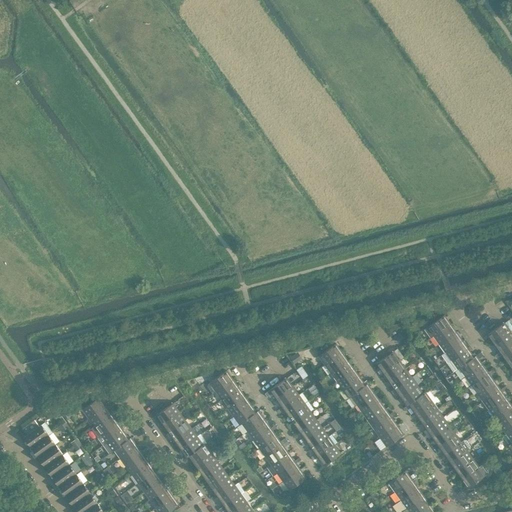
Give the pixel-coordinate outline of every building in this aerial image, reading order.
[(434,336),(451,323),(444,315),(427,327),(434,336)] [(494,343),(511,331),(511,330),(511,326),(508,320),(505,323),(504,322),(487,335),(494,343)] [(451,323),(434,336),(439,344),(456,332),(451,323)] [(499,352),(511,342),(511,333),(511,331),(494,343),(499,352)] [(456,332),(439,344),(445,352),(462,340),(456,332)] [(462,340),(445,352),(451,360),(468,348),(462,340)] [(505,360),(511,355),(511,342),(499,352),(505,360)] [(319,356),(325,364),(342,352),(336,343),(319,355),(319,356)] [(382,372),(399,360),(404,357),(397,348),(393,351),(376,363),(382,372)] [(474,357),(474,356),(468,348),(451,360),(457,369),(459,368),(474,357)] [(294,364),(302,358),(296,350),(293,352),(292,351),(288,354),(294,364)] [(342,352),(325,364),(331,372),(348,360),(342,352)] [(465,376),(482,364),(476,355),(474,356),(474,357),(459,368),(465,376)] [(348,360),(331,372),(337,381),(354,369),(348,360)] [(390,379),(405,368),(399,360),(382,372),(388,380),(390,379)] [(482,364),(465,376),(471,384),(488,372),(482,364)] [(405,368),(390,379),(388,380),(394,389),(411,376),(405,368)] [(354,369),(337,381),(343,389),(360,377),(354,369)] [(227,370),(210,382),(207,385),(207,386),(212,393),(213,393),(216,391),(233,379),(227,370)] [(477,393),(494,380),(488,372),(471,384),(477,393)] [(411,376),(394,389),(400,397),(417,385),(411,376)] [(278,397),(293,386),(287,378),(287,377),(270,390),(276,398),(278,397)] [(349,397),(368,384),(368,383),(366,385),(360,377),(343,389),(349,397)] [(222,399),(237,389),(239,387),(233,379),(216,391),(222,399)] [(494,380),(477,393),(483,401),(500,389),(494,380)] [(368,384),(349,397),(349,398),(351,396),(357,404),(374,392),(368,384)] [(423,393),(417,385),(400,397),(406,406),(408,404),(423,393)] [(293,386),(278,397),(276,398),(282,407),(299,395),(293,386)] [(228,408),(245,395),(239,387),(237,389),(222,399),(228,408)] [(489,409),(504,398),(506,397),(500,389),(483,401),(489,409)] [(414,412),(431,400),(425,392),(425,391),(423,393),(408,404),(414,412)] [(290,414),(308,401),(302,392),(299,395),(282,407),(288,415),(290,414)] [(374,392),(357,404),(363,413),(380,400),(374,392)] [(245,395),(228,408),(234,416),(251,404),(245,395)] [(89,417),(106,405),(100,397),(82,409),(89,417)] [(506,397),(504,398),(489,409),(495,417),(511,405),(506,397)] [(380,400),(363,413),(369,421),(386,409),(380,400)] [(420,421),(437,409),(431,400),(414,412),(420,421)] [(308,401),(290,414),(288,415),(294,423),(311,411),(314,409),(308,401)] [(162,424),(179,411),(174,403),(173,403),(156,415),(162,424)] [(240,424),(259,411),(258,410),(256,412),(251,404),(234,416),(240,424)] [(106,405),(89,417),(95,426),(110,415),(112,414),(106,405)] [(511,405),(495,417),(501,426),(511,417),(511,405)] [(375,429),(392,417),(386,409),(369,421),(375,429)] [(426,429),(443,417),(437,409),(420,421),(426,429)] [(179,411),(162,424),(168,432),(170,431),(185,420),(179,411)] [(259,411),(240,424),(240,425),(242,423),(248,431),(265,419),(259,411)] [(317,420),(311,411),(294,423),(299,432),(301,430),(317,420)] [(57,421),(62,417),(58,412),(53,416),(57,421)] [(110,415),(95,426),(101,434),(118,422),(112,414),(110,415)] [(392,417),(375,429),(381,437),(397,425),(392,417)] [(449,425),(443,417),(426,429),(432,437),(449,425)] [(511,417),(501,426),(507,434),(511,430),(511,417)] [(254,439),(270,427),(265,419),(248,431),(254,439)] [(49,435),(52,432),(45,422),(39,426),(34,420),(23,428),(27,434),(24,437),(31,447),(49,435)] [(185,420),(170,431),(168,432),(174,440),(191,428),(185,420)] [(317,420),(301,430),(299,432),(305,440),(322,428),(317,420)] [(118,422),(101,434),(107,443),(124,430),(118,422)] [(387,446),(404,434),(397,425),(381,437),(387,446)] [(449,425),(432,437),(438,446),(440,444),(455,433),(449,425)] [(259,448),(276,436),(270,427),(254,439),(259,448)] [(191,428),(174,440),(180,449),(182,447),(197,436),(191,428)] [(311,448),(328,436),(322,428),(305,440),(311,448)] [(112,451),(131,437),(129,438),(124,430),(107,443),(112,451)] [(455,433),(440,444),(438,446),(444,454),(461,442),(455,433)] [(317,457),(334,444),(338,442),(332,434),(328,436),(311,448),(317,457)] [(38,457),(56,444),(49,435),(31,447),(38,457)] [(197,436),(182,447),(180,449),(186,457),(205,443),(203,445),(197,436)] [(265,456),(282,444),(276,436),(259,448),(265,456)] [(131,437),(112,451),(113,451),(115,450),(120,458),(137,446),(131,437)] [(464,439),(461,442),(444,454),(450,462),(452,461),(467,450),(470,448),(470,446),(466,440),(464,440),(464,439)] [(205,443),(186,457),(188,456),(194,464),(196,463),(211,452),(205,444),(205,443)] [(56,444),(38,457),(45,466),(63,454),(56,444)] [(282,444),(265,456),(271,464),(288,452),(282,444)] [(324,465),(341,453),(340,453),(334,444),(317,457),(324,465)] [(137,446),(120,458),(126,466),(143,454),(137,446)] [(467,450),(452,461),(450,462),(456,471),(473,458),(467,450)] [(87,464),(93,461),(88,452),(82,455),(87,464)] [(211,452),(196,463),(194,464),(200,472),(217,460),(211,452)] [(288,452),(271,464),(277,473),(294,460),(288,452)] [(52,476),(70,464),(63,454),(45,466),(52,476)] [(143,454),(126,466),(132,474),(147,464),(149,462),(143,454)] [(462,479),(479,467),(473,458),(456,471),(462,479)] [(208,479),(223,469),(217,460),(200,472),(206,481),(208,479)] [(300,469),(296,463),(294,460),(277,473),(283,481),(300,469)] [(147,464),(132,474),(138,483),(155,471),(149,462),(147,464)] [(70,464),(52,476),(59,486),(77,474),(70,464)] [(480,479),(485,475),(488,474),(488,471),(483,464),(479,467),(462,479),(468,488),(473,484),(476,488),(483,483),(480,479)] [(223,469),(208,479),(206,481),(212,489),(229,477),(223,469)] [(300,469),(283,481),(289,489),(289,490),(306,478),(300,469)] [(395,491),(412,479),(406,470),(389,483),(395,491)] [(155,471),(138,483),(144,491),(161,479),(155,471)] [(66,496),(83,483),(77,474),(59,486),(66,496)] [(229,477),(212,489),(218,497),(220,496),(235,485),(229,477)] [(161,479),(144,491),(150,499),(167,487),(161,479)] [(412,479),(395,491),(401,499),(418,487),(412,479)] [(73,505),(90,493),(83,483),(66,496),(73,505)] [(235,485),(220,496),(218,497),(224,506),(241,493),(235,485)] [(156,508),(171,497),(173,495),(167,487),(150,499),(156,508)] [(418,487),(401,499),(407,508),(424,496),(418,487)] [(128,490),(122,493),(127,502),(133,498),(128,490)] [(78,511),(84,511),(97,503),(90,493),(73,505),(78,511)] [(241,493),(224,506),(228,511),(232,511),(247,502),(241,493)] [(424,496),(407,508),(409,511),(418,511),(430,504),(424,496)] [(168,511),(179,504),(177,501),(175,502),(171,497),(156,508),(159,511),(168,511)] [(118,510),(125,505),(122,501),(115,506),(118,510)] [(247,502),(232,511),(249,511),(253,510),(247,502)] [(103,511),(97,503),(84,511),(103,511)]
